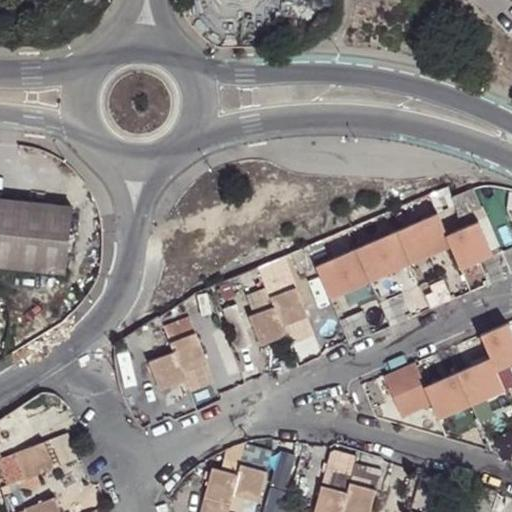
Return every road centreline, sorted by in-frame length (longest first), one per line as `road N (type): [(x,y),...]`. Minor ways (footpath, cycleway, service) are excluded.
road 1 (residential): [(511,474),(308,411),(251,412),(124,466)]
road 2 (secondary): [(191,134),(329,112),(415,123),(511,157)]
road 3 (secondary): [(511,121),(374,77),(190,70)]
road 4 (residential): [(81,335),(124,466)]
road 5 (residential): [(134,222),(130,274),(116,304),(81,335)]
